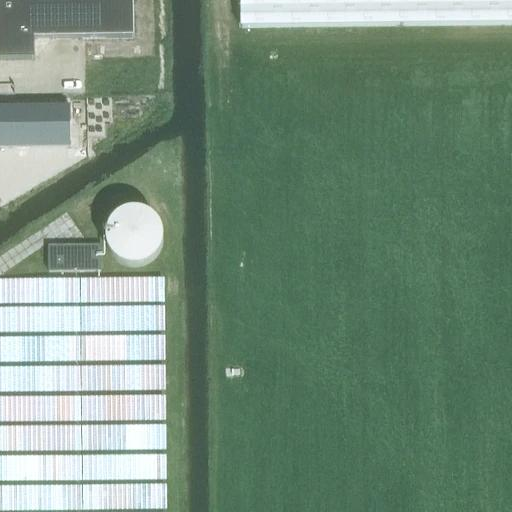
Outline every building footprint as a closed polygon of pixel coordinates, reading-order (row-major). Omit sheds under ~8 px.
[(133,0),(12,0),(12,1),(0,0),(0,61),(35,61),(34,41),(134,40),(133,0)] [(511,26),(511,0),(240,0),(241,29),(511,26)] [(0,149),(71,148),(70,128),(70,108),(0,109),(0,149)] [(0,168),(0,188),(11,186),(7,167),(0,168)] [(94,240),(46,240),(47,263),(94,264),(94,240)]
